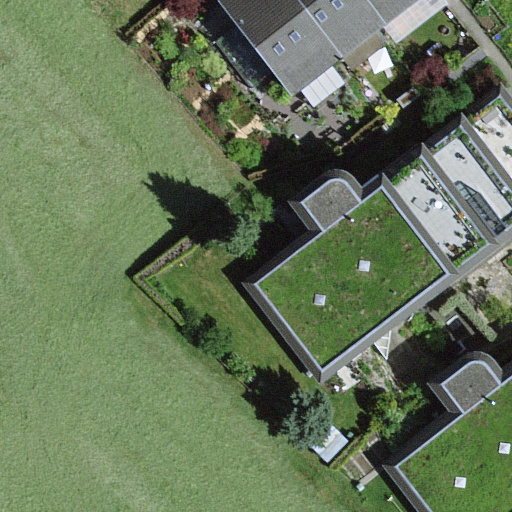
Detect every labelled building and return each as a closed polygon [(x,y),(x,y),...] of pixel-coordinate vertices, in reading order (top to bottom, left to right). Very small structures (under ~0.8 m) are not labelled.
[(286,0),(223,0),(215,6),(288,102),(336,66),(286,0)] [(357,0),(286,0),(336,66),(381,31),(357,0)] [(357,0),(381,31),(420,0),(357,0)] [(322,240),(259,290),(322,377),(511,237),(511,109),(506,102),(357,213),(342,194),(334,190),(324,192),(298,211),(322,240)] [(459,421),(397,470),(427,511),(511,511),(511,380),(495,393),(480,374),(472,370),(462,372),(436,392),(459,421)]
